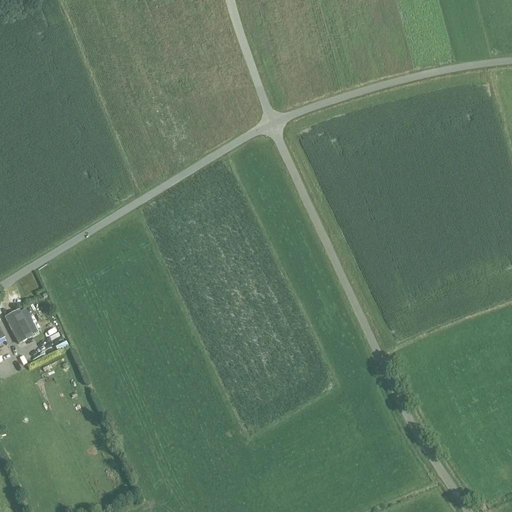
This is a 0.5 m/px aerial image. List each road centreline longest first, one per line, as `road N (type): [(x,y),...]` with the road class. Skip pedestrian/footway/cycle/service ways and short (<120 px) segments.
road 1 (unclassified): [(459,511),(428,464),(272,123)]
road 2 (unclassified): [(0,287),(272,123)]
road 3 (unclassified): [(272,123),(398,81),(511,61)]
road 4 (unclassified): [(272,123),(230,0)]
